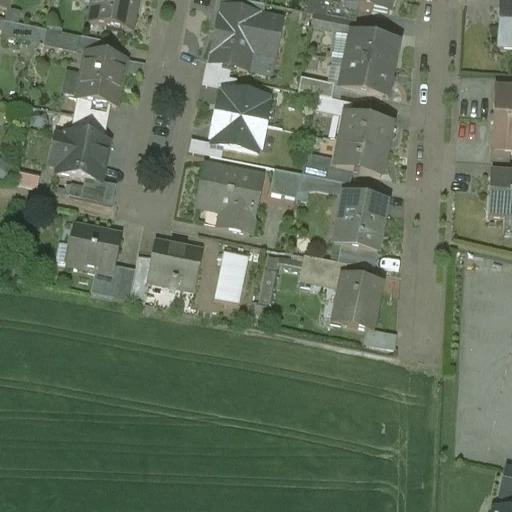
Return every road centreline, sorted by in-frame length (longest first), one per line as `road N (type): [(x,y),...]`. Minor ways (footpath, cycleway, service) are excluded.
road 1 (residential): [(163,56),(127,210),(160,218),(191,79)]
road 2 (residential): [(440,0),(421,318)]
